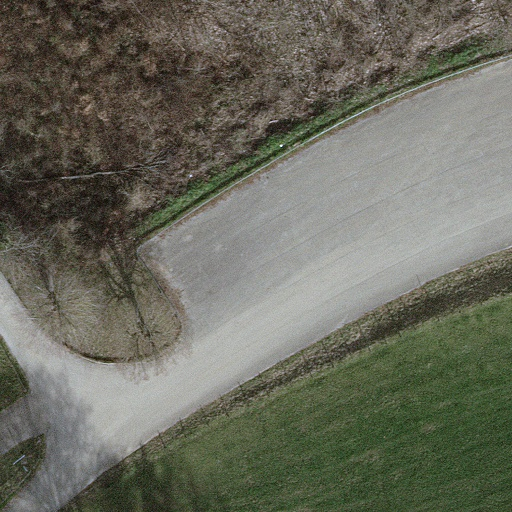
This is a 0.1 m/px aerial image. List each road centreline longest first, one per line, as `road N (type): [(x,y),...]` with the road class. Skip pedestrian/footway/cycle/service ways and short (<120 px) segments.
road 1 (track): [(511,208),(311,292),(96,451)]
road 2 (track): [(0,314),(96,451)]
